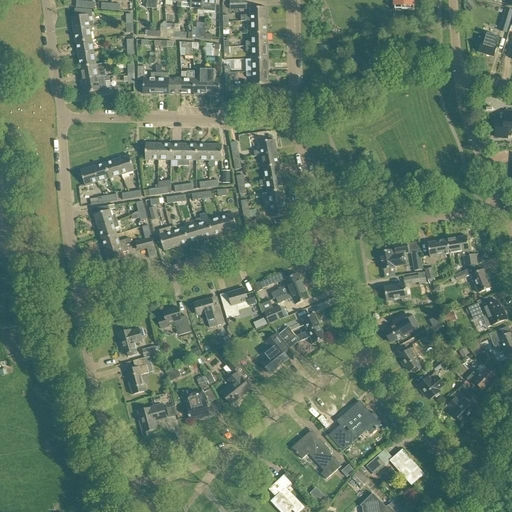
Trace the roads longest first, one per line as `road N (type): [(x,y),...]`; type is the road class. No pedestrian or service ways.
road 1 (residential): [(192,470),(153,482),(126,472),(97,404),(76,291)]
road 2 (residential): [(76,291),(316,237)]
road 3 (residential): [(295,121),(63,117)]
road 4 (residential): [(316,237),(500,205)]
road 5 (residential): [(76,291),(64,212),(63,117)]
road 6 (residential): [(231,450),(323,380),(368,358)]
road 7 (residential): [(472,477),(415,423),(368,358)]
road 8 (residential): [(500,205),(465,121),(458,72)]
road 9 (residential): [(368,358),(316,237)]
road 10 (residential): [(295,121),(291,0)]
